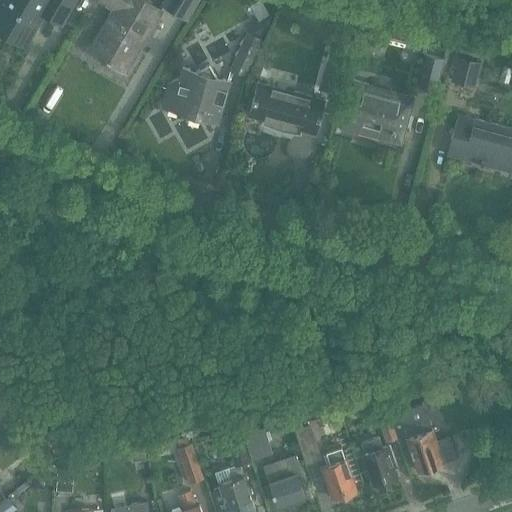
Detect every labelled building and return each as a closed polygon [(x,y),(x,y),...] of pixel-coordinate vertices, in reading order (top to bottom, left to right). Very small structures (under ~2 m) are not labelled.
[(47,9),(52,13),(59,0),(0,0),(0,26),(28,42),(47,9)] [(59,0),(52,13),(64,20),(75,0),(59,0)] [(91,50),(126,70),(162,10),(145,0),(103,0),(116,7),(91,50)] [(164,0),(162,4),(187,20),(199,0),(164,0)] [(247,72),(262,38),(267,26),(255,21),(250,32),(247,32),(245,37),(241,41),(242,44),(240,49),(236,52),(238,54),(232,68),(247,72)] [(446,58),(424,53),(416,83),(437,89),(446,58)] [(482,61),(458,55),(452,80),(475,87),(482,61)] [(211,120),(220,122),(230,79),(216,76),(208,63),(196,69),(182,66),(180,77),(167,83),(162,105),(180,109),(182,107),(192,124),(208,116),(211,120)] [(398,114),(407,117),(412,99),(386,92),(386,95),(365,90),(367,83),(353,79),(348,100),(359,103),(352,127),(392,137),(398,114)] [(248,120),(262,122),(261,127),(280,133),(301,135),(302,130),(316,133),(322,99),(254,86),(248,120)] [(448,153),(497,166),(511,170),(511,126),(459,112),(448,153)] [(440,466),(440,463),(444,462),(455,458),(448,436),(436,440),(433,429),(424,402),(390,413),(397,436),(406,433),(418,470),(429,467),(432,469),(440,466)] [(379,417),(386,439),(397,436),(390,413),(379,417)] [(305,463),(321,458),(310,424),(294,429),(305,463)] [(265,428),(244,432),(246,438),(253,459),(273,452),(265,428)] [(234,465),(250,460),(242,432),(226,437),(234,465)] [(397,467),(390,445),(384,447),(380,437),(363,443),(366,452),(364,453),(375,485),(398,477),(395,468),(397,467)] [(46,442),(35,450),(43,461),(54,453),(46,442)] [(192,481),(206,477),(195,443),(181,447),(192,481)] [(161,444),(150,445),(151,456),(162,455),(161,444)] [(146,447),(132,448),(133,462),(147,461),(146,447)] [(323,465),(334,499),(346,494),(357,491),(342,447),(326,452),(330,463),(323,465)] [(298,454),(266,464),(278,504),(305,496),(299,477),(304,475),(298,454)] [(222,486),(213,489),(220,511),(226,511),(230,511),(229,511),(256,511),(251,494),(252,493),(249,484),(248,485),(245,474),(243,475),(241,468),(230,471),(229,468),(217,471),(222,486)] [(57,490),(73,491),(74,470),(58,469),(57,490)] [(203,511),(196,487),(160,498),(162,511),(203,511)] [(8,496),(0,502),(0,511),(10,511),(17,507),(8,496)] [(148,511),(146,500),(111,507),(111,511),(148,511)]
